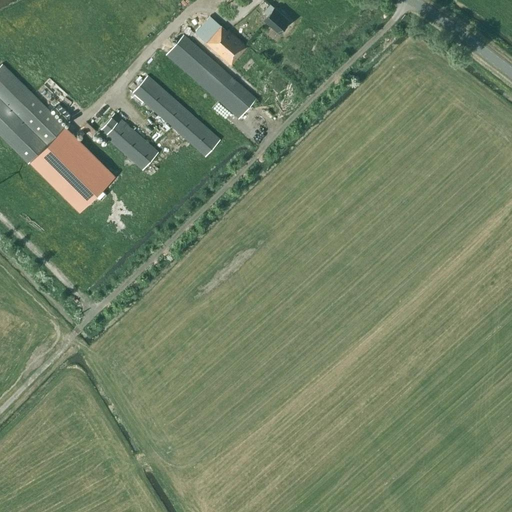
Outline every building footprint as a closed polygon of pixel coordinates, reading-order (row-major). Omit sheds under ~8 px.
[(278,32),(289,20),(274,7),(263,19),(278,32)] [(231,64),(247,46),(227,29),(226,30),(214,19),(204,30),(203,28),(197,34),(205,41),(231,64)] [(231,125),(256,98),(183,34),(165,53),(224,105),(217,113),(231,125)] [(113,173),(2,63),(0,65),(0,135),(76,211),(113,173)] [(205,155),(220,139),(147,74),(132,91),(205,155)] [(50,78),(43,85),(51,93),(58,86),(50,78)] [(142,169),(158,151),(114,112),(98,130),(142,169)]
